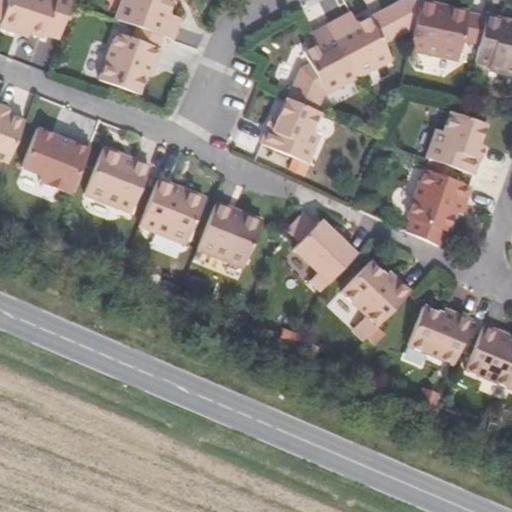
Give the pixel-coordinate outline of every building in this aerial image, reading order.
[(18,29),(44,38),(57,0),(55,0),(8,0),(0,25),(0,26),(17,33),(18,29)] [(173,2),(168,0),(121,0),(115,20),(137,29),(164,38),(171,41),(176,25),(166,22),(169,15),(173,2)] [(412,0),(402,0),(369,18),(382,42),(412,28),(418,1),(412,0)] [(457,60),(461,42),(468,13),(468,11),(446,7),(445,13),(432,10),(433,4),(418,1),(412,28),(408,49),(457,60)] [(446,7),(433,4),(432,10),(445,13),(446,7)] [(350,12),(343,15),(349,26),(356,23),(350,12)] [(483,16),(468,13),(461,42),(477,45),(483,16)] [(179,19),(169,15),(166,22),(176,25),(179,19)] [(390,59),(382,42),(369,18),(368,16),(356,23),(349,26),(343,15),(330,22),(357,75),(390,59)] [(511,75),(511,20),(510,27),(497,24),(498,18),(484,15),(483,16),(477,45),(474,61),(489,64),(488,70),(511,75)] [(511,20),(498,18),(497,24),(510,27),(511,20)] [(302,50),(308,62),(323,92),(357,75),(330,22),(315,30),(321,40),(314,44),(302,50)] [(160,50),(164,38),(137,29),(134,39),(160,50)] [(309,33),(314,44),(321,40),(315,30),(309,33)] [(149,61),(155,64),(160,50),(134,39),(115,33),(98,81),(138,95),(145,74),(149,61)] [(151,76),(155,64),(149,61),(145,74),(151,76)] [(316,111),(323,92),(308,62),(299,67),(286,99),(316,111)] [(286,99),(277,117),(271,131),(265,128),(259,144),(305,163),(317,134),(309,130),(318,112),(316,111),(286,99)] [(0,159),(6,162),(23,120),(6,113),(0,110),(0,159)] [(472,175),(477,161),(471,159),(477,143),(483,125),(450,112),(443,132),(434,129),(423,157),(472,175)] [(271,114),(265,128),(271,131),(277,117),(271,114)] [(69,192),(89,144),(71,137),(69,140),(56,135),(35,127),(19,166),(40,174),(37,179),(69,192)] [(69,140),(71,137),(57,131),(56,135),(69,140)] [(482,146),(477,143),(471,159),(477,161),(482,146)] [(115,157),(117,152),(103,147),(84,192),(130,211),(149,164),(128,157),(126,162),(115,157)] [(128,157),(117,152),(115,157),(126,162),(128,157)] [(457,201),(463,203),(468,187),(423,171),(406,217),(410,219),(416,221),(411,234),(438,242),(442,231),(446,233),(453,213),(457,201)] [(203,198),(183,189),(181,194),(169,190),(171,184),(156,178),(138,224),(184,243),(203,198)] [(183,189),(171,184),(169,190),(181,194),(183,189)] [(459,215),(463,203),(457,201),(453,213),(459,215)] [(264,222),(242,213),(240,219),(228,214),(231,209),(217,203),(198,248),(245,267),(264,222)] [(242,213),(231,209),(228,214),(240,219),(242,213)] [(416,221),(410,219),(405,232),(411,234),(416,221)] [(310,281),(319,290),(352,255),(340,244),(328,231),(316,220),(291,247),(318,272),(310,281)] [(331,227),(328,231),(340,244),(344,239),(331,227)] [(393,285),(383,275),(368,260),(338,290),(363,316),(350,330),(361,341),(375,327),(408,292),(397,281),(393,285)] [(387,271),(383,275),(393,285),(397,281),(387,271)] [(405,345),(451,365),(469,320),(455,315),(453,320),(440,314),(420,306),(405,345)] [(442,310),(440,314),(453,320),(455,315),(442,310)] [(494,337),(496,332),(481,326),(462,369),(510,389),(511,383),(511,344),(507,342),(494,337)] [(509,336),(496,332),(494,337),(507,342),(509,336)]
